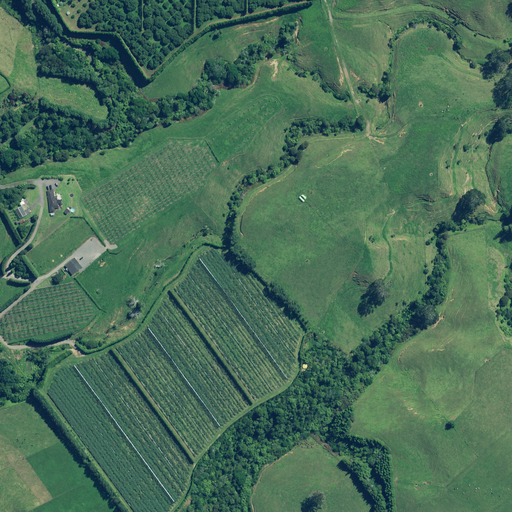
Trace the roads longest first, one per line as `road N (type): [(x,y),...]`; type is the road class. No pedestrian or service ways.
road 1 (track): [(129,357),(209,264),(234,247),(246,199),(287,167),(302,140),(359,132),(364,120),(341,74),(325,0)]
road 2 (track): [(32,0),(56,33),(89,48),(114,123),(44,108),(0,134)]
